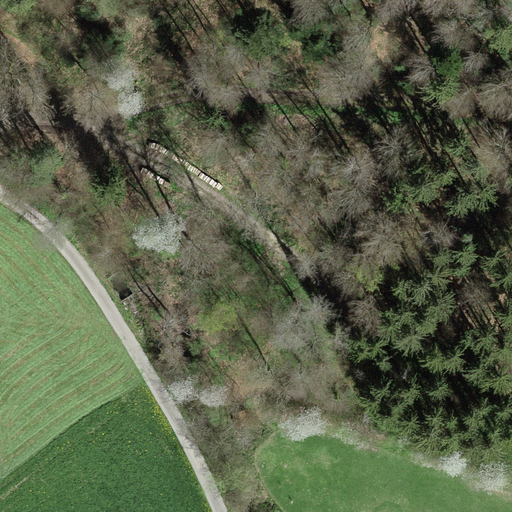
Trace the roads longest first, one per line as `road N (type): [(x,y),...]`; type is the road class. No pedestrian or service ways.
road 1 (track): [(511,398),(415,350),(237,212),(175,174),(30,118),(0,119)]
road 2 (track): [(48,125),(231,95),(427,105),(511,119)]
road 3 (track): [(0,196),(46,225),(95,284),(162,394),(218,511)]
